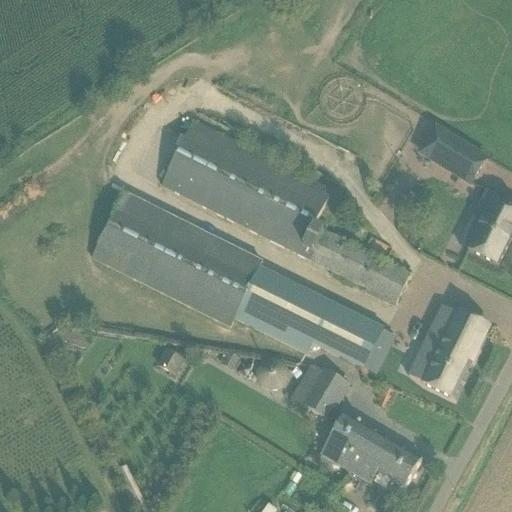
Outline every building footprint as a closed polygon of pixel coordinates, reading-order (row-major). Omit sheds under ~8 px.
[(323,235),(314,230),(333,193),(194,124),(160,189),(366,292),(364,297),(394,311),(411,277),(325,234),(323,235)] [(448,172),(471,187),(486,162),(435,130),(421,153),(449,170),(448,172)] [(468,252),(498,267),(511,238),(511,203),(496,196),(495,197),(486,193),(468,229),(477,233),(468,252)] [(382,332),(260,270),(262,265),(124,196),(92,260),(230,330),(234,321),(307,358),(312,346),(364,371),(382,332)] [(456,316),(443,310),(425,345),(432,348),(424,363),(418,360),(409,379),(422,385),(421,386),(453,401),(489,328),(457,313),(456,316)] [(175,379),(184,363),(167,352),(157,369),(175,379)] [(256,375),(256,377),(256,380),(257,383),(258,385),(259,388),(261,390),(264,391),(266,392),(269,393),(272,393),(274,393),(277,392),(280,391),(282,390),(284,388),(285,385),(287,383),(287,380),(288,377),(287,375),(287,372),(285,369),(284,367),(282,365),(279,364),(277,362),(274,362),(271,361),(269,362),(266,362),(264,364),(261,365),(259,367),(258,369),(257,372),(256,375)] [(323,375),(309,368),(291,401),(303,409),(328,425),(349,388),(324,372),(323,375)] [(238,376),(246,381),(250,373),(243,369),(238,376)] [(405,492),(422,462),(345,416),(321,457),(370,487),(377,475),(405,492)]
